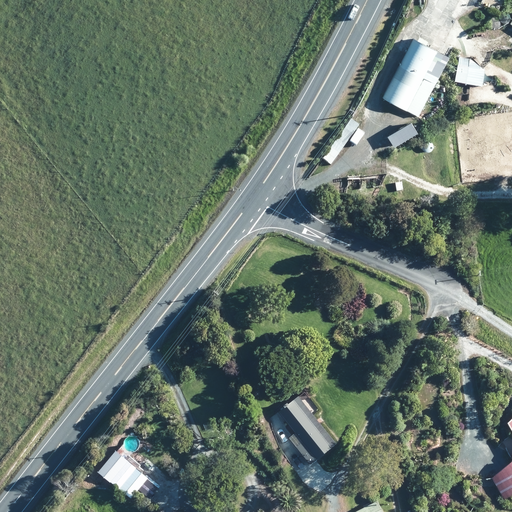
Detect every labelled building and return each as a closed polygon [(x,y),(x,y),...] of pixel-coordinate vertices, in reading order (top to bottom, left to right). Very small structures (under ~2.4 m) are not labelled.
[(417,116),(447,56),(413,39),(383,99),(417,116)] [(469,57),(458,55),(454,82),(481,86),(484,67),(468,65),(469,57)] [(331,165),(352,134),(344,129),(323,159),(331,165)] [(417,151),(412,143),(397,154),(403,162),(417,151)] [(337,444),(295,394),(276,409),(296,432),(288,438),(311,466),(337,444)] [(511,416),(507,423),(511,433),(511,455),(498,474),(491,478),(504,500),(511,495),(511,416)] [(472,498),(485,494),(483,486),(469,490),(472,498)] [(383,511),(376,499),(354,511),(383,511)]
